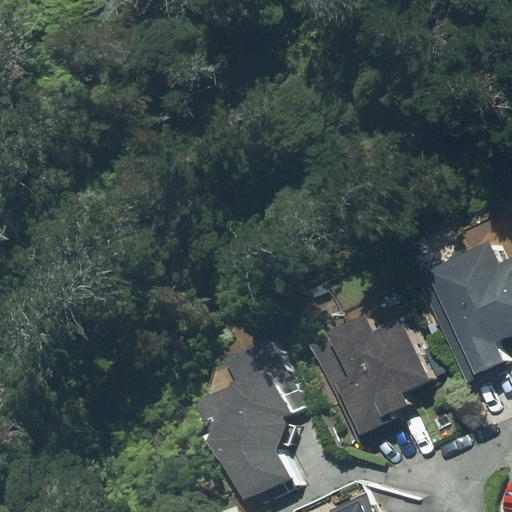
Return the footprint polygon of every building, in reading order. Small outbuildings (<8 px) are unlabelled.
[(403,245),(417,276),(472,251),(458,220),(403,245)] [(511,249),(508,242),(429,278),(478,384),(511,368),(511,249)] [(331,342),(378,437),(405,425),(402,419),(428,406),(423,395),(450,382),(419,319),(393,332),(385,316),(331,342)] [(222,402),(269,500),(310,479),(297,451),(308,413),(317,409),(285,339),(245,357),(258,384),(222,402)] [(385,511),(377,494),(341,511),(385,511)]
